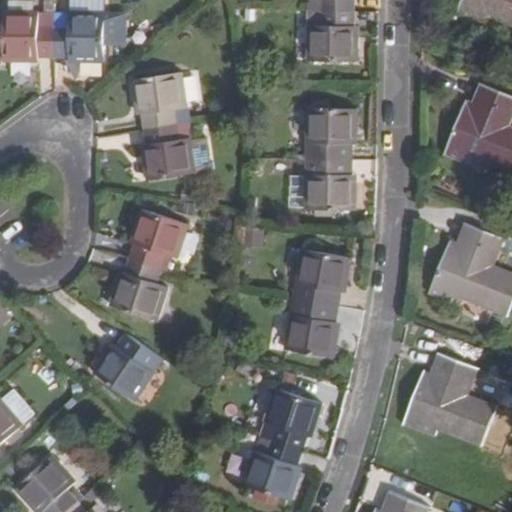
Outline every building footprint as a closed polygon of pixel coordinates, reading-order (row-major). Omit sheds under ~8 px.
[(73,0),(73,14),(108,15),(108,0),(73,0)] [(325,0),(325,12),(357,13),(357,0),(325,0)] [(511,0),(467,0),(466,5),(511,22),(511,0)] [(6,3),(6,13),(31,14),(31,4),(6,3)] [(511,27),(511,22),(466,5),(461,16),(490,28),(494,20),(511,27)] [(362,43),(356,43),(357,13),(325,12),(312,13),(312,63),(361,63),(362,43)] [(57,57),(58,14),(31,14),(6,13),(5,61),(25,62),(25,57),(57,57)] [(87,62),(108,63),(108,44),(108,15),(73,14),(58,14),(57,57),(87,58),(87,62)] [(129,45),(129,15),(108,15),(108,44),(129,45)] [(140,99),(143,99),(147,129),(190,123),(183,74),(137,80),(140,99)] [(476,118),(489,87),(483,85),(470,116),(476,118)] [(470,116),(465,114),(453,145),(511,168),(511,133),(507,131),(511,118),(511,96),(489,87),(476,118),(470,116)] [(311,161),(355,162),(356,131),(360,131),(361,110),(312,109),(311,161)] [(152,161),(148,162),(151,181),(198,175),(192,137),(190,137),(188,124),(147,129),(152,161)] [(511,174),(511,168),(453,145),(448,157),(477,169),(480,161),(511,174)] [(358,192),(354,193),(355,162),(311,161),(310,212),(357,213),(358,192)] [(139,230),(143,231),(132,262),(163,272),(168,256),(181,261),(192,226),(144,211),(139,230)] [(460,257),(473,226),(468,224),(455,255),(460,257)] [(455,255),(450,252),(437,284),(511,313),(511,311),(511,278),(491,270),(504,239),(474,226),(473,226),(460,257),(455,255)] [(511,271),(497,266),(507,240),(504,239),(491,270),(511,278),(511,271)] [(307,294),(304,293),(302,302),(341,309),(347,277),(352,278),(355,259),(307,250),(300,287),(307,288),(307,294)] [(171,289),(159,284),(163,272),(132,262),(124,290),(120,289),(114,307),(130,313),(122,328),(130,334),(140,341),(150,319),(160,322),(171,289)] [(509,319),(511,313),(437,284),(433,296),(462,308),(465,300),(509,319)] [(341,339),(336,338),(341,309),(302,302),(300,316),(295,316),(289,351),(338,359),(341,339)] [(7,305),(0,308),(0,324),(1,327),(15,321),(7,305)] [(146,365),(156,352),(140,341),(130,334),(114,358),(111,356),(98,375),(137,403),(157,373),(146,365)] [(435,388),(448,357),(442,355),(429,386),(435,388)] [(429,386),(424,384),(412,415),(504,451),(511,432),(511,419),(466,400),(478,369),(448,356),(448,357),(435,388),(429,386)] [(511,412),(472,397),(482,370),(478,369),(466,400),(511,419),(511,412)] [(320,424),(326,405),(280,389),(268,424),(281,428),(276,441),(306,451),(315,422),(320,424)] [(5,403),(26,427),(37,418),(16,393),(5,403)] [(5,403),(0,396),(0,450),(26,427),(5,403)] [(501,457),(504,451),(412,415),(407,427),(437,439),(440,431),(501,457)] [(301,481),(296,479),(306,451),(276,441),(272,456),(261,452),(248,487),(294,503),(301,481)] [(79,484),(56,457),(21,489),(34,504),(36,501),(45,511),(70,511),(80,503),(85,498),(79,492),(75,496),(71,492),(79,484)] [(391,511),(399,495),(393,493),(385,511),(391,511)] [(427,511),(429,508),(399,495),(391,511),(427,511)] [(94,505),(86,497),(85,498),(80,503),(70,511),(105,511),(100,506),(93,511),(88,511),(87,511),(94,505)]
